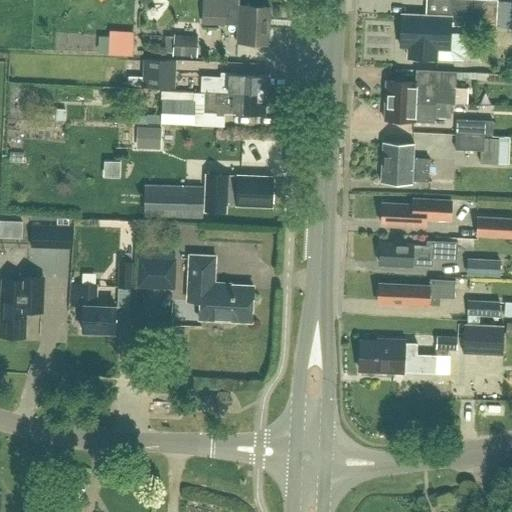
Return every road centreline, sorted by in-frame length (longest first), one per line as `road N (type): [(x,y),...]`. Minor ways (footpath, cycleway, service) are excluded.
road 1 (secondary): [(316,315),(332,0)]
road 2 (unclassified): [(295,455),(78,440),(0,420)]
road 3 (unclassified): [(325,458),(435,460),(511,443)]
road 4 (secondary): [(325,458),(327,361),(316,315)]
road 5 (secondary): [(316,315),(299,366),(295,455)]
